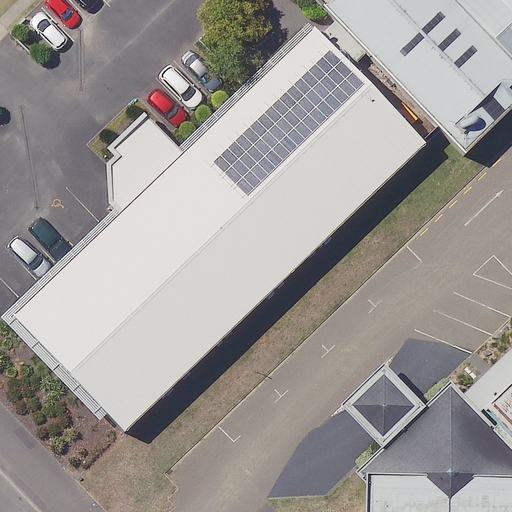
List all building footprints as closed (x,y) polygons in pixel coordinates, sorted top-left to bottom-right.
[(380,0),(330,0),(297,31),(427,168),(486,112),(380,0)] [(511,0),(438,0),(408,29),(486,112),(511,87),(511,0)] [(387,174),(273,54),(0,309),(0,394),(71,470),(387,174)] [(511,355),(475,390),(511,429),(511,355)] [(511,511),(511,474),(354,465),(351,511),(511,511)]
